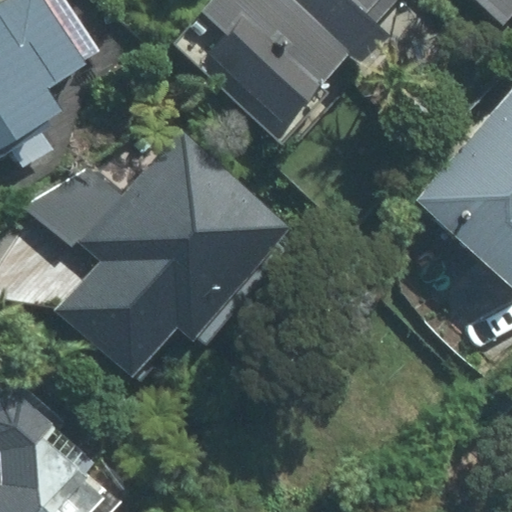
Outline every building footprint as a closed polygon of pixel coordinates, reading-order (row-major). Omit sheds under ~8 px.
[(83,62),(46,0),(0,0),(0,135),(36,115),(25,96),(83,62)] [(188,0),(154,33),(270,157),(379,55),(338,10),(348,0),(188,0)] [(465,0),(484,19),(503,0),(465,0)] [(511,70),(393,205),(498,298),(511,282),(511,70)] [(272,233),(168,127),(8,284),(101,379),(153,328),(164,339),(272,233)] [(104,511),(114,503),(0,386),(0,511),(104,511)]
